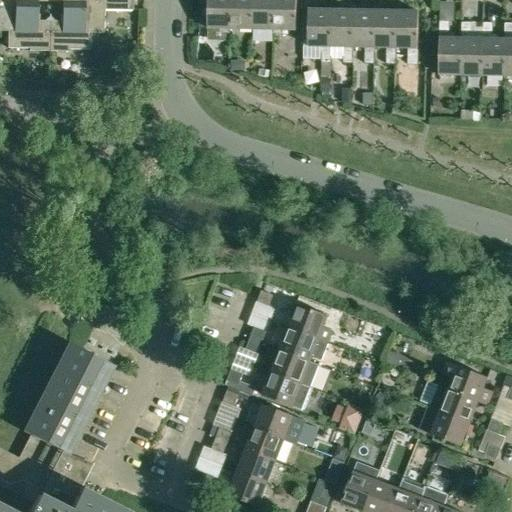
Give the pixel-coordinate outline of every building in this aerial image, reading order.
[(0,0),(0,31),(7,31),(15,31),(16,2),(28,2),(28,0),(0,0)] [(48,52),(49,21),(36,21),(36,0),(28,0),(28,2),(16,2),(15,31),(7,31),(6,48),(28,49),(28,51),(48,52)] [(90,50),(90,33),(82,33),(83,3),(70,3),(70,0),(62,0),(62,22),(49,21),(48,52),(68,52),(68,50),(90,50)] [(90,33),(103,34),(103,10),(132,11),(132,0),(70,0),(70,3),(83,3),(82,33),(90,33)] [(208,0),(208,29),(230,30),(230,0),(208,0)] [(230,0),(230,30),(251,30),(251,0),(230,0)] [(251,0),(251,30),(272,30),(272,0),(251,0)] [(272,0),(272,30),(296,31),(296,0),(272,0)] [(331,47),(331,10),(309,10),(308,47),(322,47),(321,63),(331,64),(331,47)] [(331,10),(331,47),(343,48),(343,64),(353,64),(353,48),(354,11),(331,10)] [(354,11),(353,48),(365,48),(365,64),(374,64),(375,48),(376,11),(354,11)] [(376,11),(375,48),(386,49),(386,65),(396,65),(396,48),(396,12),(376,11)] [(396,12),(396,48),(408,49),(408,65),(418,65),(418,48),(417,48),(418,12),(396,12)] [(438,75),(460,76),(461,39),(444,39),(444,34),(449,34),(449,23),(439,22),(439,40),(438,75)] [(460,76),(482,76),(483,39),(466,39),(466,34),(471,34),(471,23),(461,23),(461,39),(460,76)] [(482,76),(503,77),(504,40),(488,39),(488,35),(492,35),(492,24),(483,23),(483,39),(482,76)] [(503,77),(511,76),(511,39),(510,40),(510,35),(511,35),(511,24),(505,24),(504,40),(503,77)] [(261,291),(257,302),(268,307),(273,296),(261,291)] [(288,327),(328,343),(333,332),(323,328),(327,317),(296,305),(288,327)] [(321,361),(328,343),(288,327),(279,350),(309,362),(311,357),(321,361)] [(254,328),(250,339),(261,343),(265,332),(254,328)] [(257,354),(261,343),(250,339),(246,350),(257,354)] [(124,511),(110,504),(106,511),(77,497),(80,490),(81,491),(81,490),(55,476),(66,454),(67,455),(68,453),(67,452),(111,368),(112,368),(113,367),(68,343),(61,357),(65,359),(52,384),(48,382),(38,401),(42,403),(36,415),(32,413),(23,432),(30,436),(18,458),(0,448),(0,511),(124,511)] [(279,350),(271,370),(270,373),(310,388),(318,365),(309,362),(279,350)] [(447,390),(478,403),(487,406),(493,393),(483,389),(487,378),(446,363),(441,375),(451,379),(447,390)] [(310,388),(270,373),(271,370),(258,366),(256,374),(268,377),(261,396),(301,411),(310,388)] [(242,375),(231,370),(227,381),(238,386),(242,375)] [(431,408),(430,409),(469,424),(478,403),(447,390),(439,387),(432,406),(440,409),(439,411),(431,408)] [(227,392),(222,402),(234,407),(238,396),(227,392)] [(253,428),(284,439),(293,417),(262,405),(253,428)] [(349,405),(347,409),(342,424),(340,429),(355,434),(364,410),(349,405)] [(420,431),(429,435),(460,447),(469,424),(430,409),(429,409),(420,431)] [(491,420),(487,431),(498,435),(503,424),(491,420)] [(220,428),(216,439),(227,443),(231,432),(220,428)] [(253,428),(245,450),(275,462),(284,439),(253,428)] [(223,454),(227,443),(216,439),(211,450),(223,454)] [(496,460),(500,449),(488,445),(484,455),(496,460)] [(245,450),(236,473),(267,485),(275,462),(245,450)] [(363,511),(375,481),(353,472),(341,503),(363,511)] [(202,473),(198,484),(210,488),(214,477),(202,473)] [(267,485),(236,473),(227,496),(258,508),(267,485)] [(402,479),(398,490),(389,511),(415,511),(425,487),(402,479)] [(327,504),(329,500),(334,486),(319,480),(312,499),(327,504)] [(375,481),(363,511),(364,511),(389,511),(398,490),(375,481)] [(415,511),(441,511),(443,507),(448,496),(425,487),(415,511)] [(309,511),(324,511),(327,505),(314,500),(309,511)]
